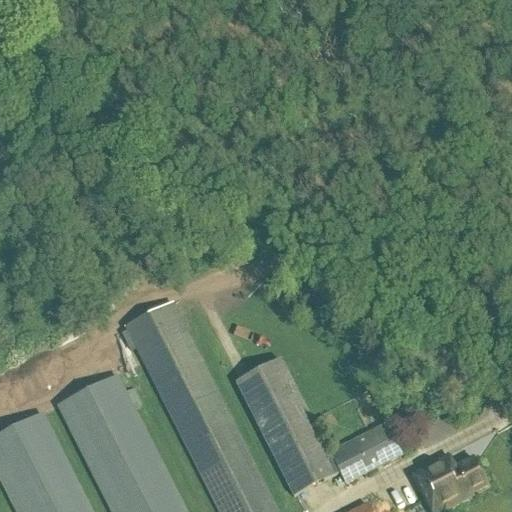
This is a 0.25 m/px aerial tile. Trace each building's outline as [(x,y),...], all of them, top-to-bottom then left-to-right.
[(276,511),(173,308),(127,331),(219,511),(276,511)] [(355,481),(339,450),(328,455),(281,362),(237,386),(295,500),(341,476),(346,486),(355,481)] [(90,511),(44,420),(0,441),(0,484),(2,483),(17,511),(183,511),(117,381),(60,410),(112,511),(90,511)] [(331,389),(318,394),(324,410),(337,404),(331,389)] [(385,428),(339,450),(355,481),(401,457),(385,428)] [(449,460),(413,478),(430,511),(446,511),(474,498),(472,496),(487,488),(473,462),(455,471),(449,460)]
